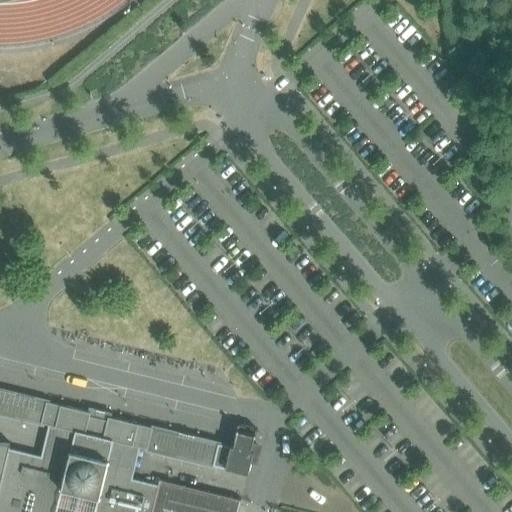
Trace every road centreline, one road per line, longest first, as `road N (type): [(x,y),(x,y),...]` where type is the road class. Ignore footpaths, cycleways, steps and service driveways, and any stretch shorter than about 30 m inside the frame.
road 1 (unclassified): [(211,88),(511,442)]
road 2 (unclassified): [(511,382),(237,67)]
